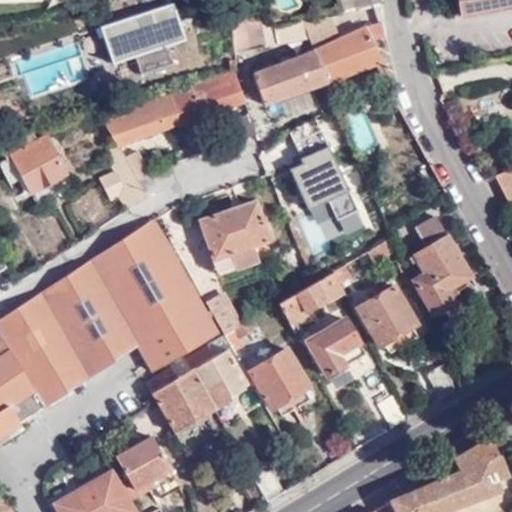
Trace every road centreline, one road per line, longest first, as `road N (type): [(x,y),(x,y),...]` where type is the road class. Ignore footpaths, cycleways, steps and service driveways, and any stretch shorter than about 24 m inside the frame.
road 1 (residential): [(511,261),(424,110),(392,0)]
road 2 (residential): [(0,305),(177,191),(244,161)]
road 3 (primary): [(308,511),(511,395)]
